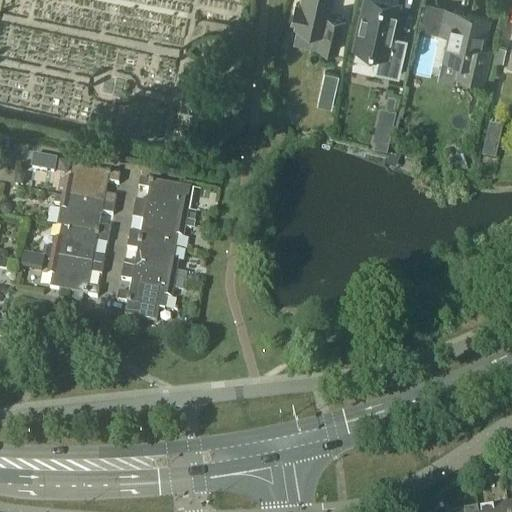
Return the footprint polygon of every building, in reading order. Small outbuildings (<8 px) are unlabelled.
[(337,50),(344,19),(329,15),(332,0),(302,0),(301,4),(297,3),(293,19),(298,21),(297,26),(298,26),(323,32),(319,46),(337,50)] [(401,67),(401,65),(407,38),(392,35),(399,0),(397,0),(366,0),(356,46),(380,52),(376,70),(390,74),(399,76),(401,67)] [(491,18),(436,5),(429,31),(450,36),(444,59),(462,63),(459,75),(485,81),(493,46),(485,44),(491,18)] [(498,44),(495,59),(504,61),(507,46),(498,44)] [(179,109),(183,110),(182,115),(197,118),(198,114),(201,114),(205,100),(202,99),(203,94),(188,91),(186,95),(182,95),(179,109)] [(377,150),(389,152),(396,121),(381,117),(376,141),(379,141),(377,150)] [(448,161),(452,174),(466,170),(463,157),(448,161)] [(56,162),(34,158),(32,169),(54,174),(56,162)] [(110,176),(73,169),(70,186),(66,185),(64,199),(115,209),(116,200),(104,197),(106,185),(119,187),(120,178),(110,176)] [(140,182),(138,191),(151,193),(149,206),(136,203),(134,213),(185,222),(191,191),(140,182)] [(55,199),(54,207),(62,208),(61,212),(65,213),(61,229),(52,228),(51,228),(61,230),(109,239),(111,231),(98,228),(100,215),(113,218),(115,209),(64,199),(63,200),(55,199)] [(179,235),(183,235),(184,230),(191,231),(194,229),(195,224),(185,222),(134,213),(133,222),(145,224),(144,228),(143,237),(130,234),(129,243),(176,251),(179,235)] [(58,247),(55,246),(52,260),(103,269),(105,260),(92,258),(95,245),(107,248),(109,239),(61,230),(58,247)] [(125,264),(123,273),(184,284),(185,284),(186,277),(175,275),(177,269),(173,268),(176,252),(186,254),(186,253),(176,251),(129,243),(127,251),(140,254),(137,266),(125,264)] [(43,260),(23,257),(21,268),(41,272),(43,260)] [(52,260),(50,273),(53,274),(50,291),(73,295),(72,302),(82,303),(83,297),(97,300),(99,291),(86,289),(89,276),(101,279),(103,269),(52,260)] [(171,296),(173,290),(184,293),(185,284),(184,284),(123,273),(121,282),(134,285),(131,297),(119,295),(117,303),(127,305),(125,318),(156,324),(159,311),(165,313),(168,295),(171,296)]
